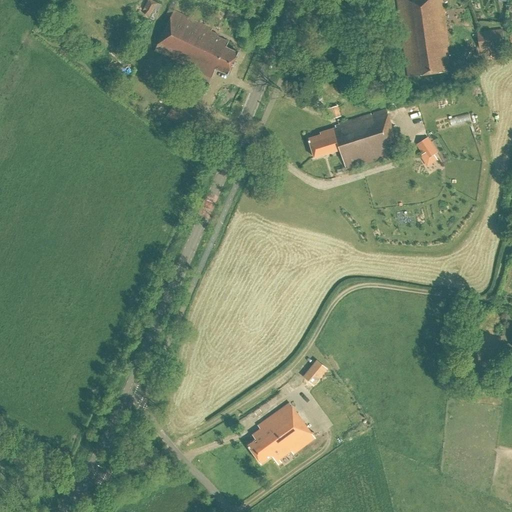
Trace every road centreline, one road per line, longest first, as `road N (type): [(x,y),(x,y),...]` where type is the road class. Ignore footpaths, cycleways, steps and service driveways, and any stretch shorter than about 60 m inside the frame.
road 1 (track): [(511,253),(492,302),(348,288),(291,366),(173,447)]
road 2 (secondary): [(130,389),(296,0)]
